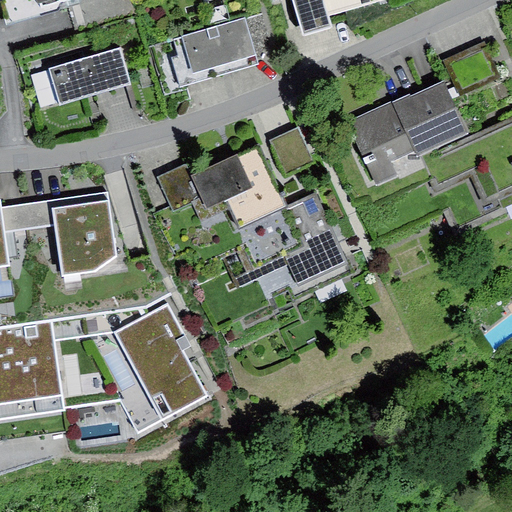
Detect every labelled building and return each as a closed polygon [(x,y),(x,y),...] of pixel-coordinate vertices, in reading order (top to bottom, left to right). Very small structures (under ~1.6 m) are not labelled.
[(290,0),(299,35),(330,28),(327,14),(381,0),(290,0)] [(245,19),(174,40),(180,59),(171,62),(179,89),(258,65),(245,19)] [(485,43),(444,63),(461,100),(503,80),(485,43)] [(121,49),(50,70),(60,105),(131,84),(121,49)] [(409,95),(348,122),(377,187),(396,179),(389,165),(415,154),(417,158),(469,135),(445,82),(410,98),(409,95)] [(483,165),(499,200),(511,194),(511,120),(423,162),(435,188),(483,165)] [(299,129),(271,141),(286,175),(314,162),(299,129)] [(201,200),(206,211),(229,201),(241,227),(286,207),(259,145),(190,176),(201,200)] [(174,213),(201,200),(190,176),(186,165),(158,178),(174,213)] [(483,165),(435,188),(456,232),(504,210),(499,200),(483,165)] [(108,192),(26,206),(29,230),(56,226),(62,278),(95,272),(117,256),(108,192)] [(316,194),(286,207),(241,227),(237,229),(254,266),(284,253),(300,289),(348,267),(316,194)] [(29,230),(26,206),(4,209),(2,200),(0,200),(0,266),(7,265),(3,233),(29,230)] [(166,306),(113,337),(163,423),(208,397),(175,340),(183,336),(166,306)] [(52,321),(0,327),(0,420),(65,411),(52,321)]
